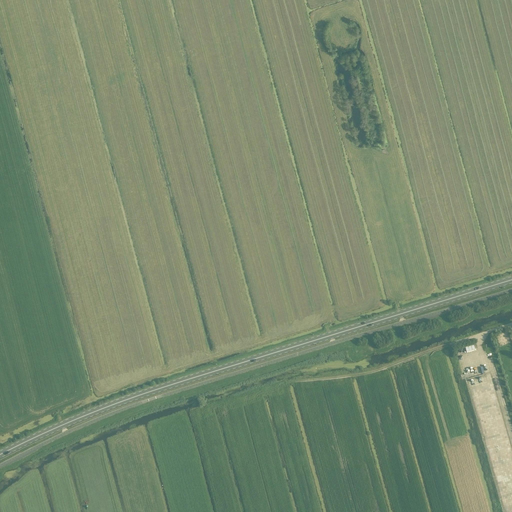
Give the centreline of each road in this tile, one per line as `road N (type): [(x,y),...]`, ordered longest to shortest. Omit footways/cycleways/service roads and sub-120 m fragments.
road 1 (unclassified): [(0,466),(133,405),(511,290)]
road 2 (primary): [(0,455),(121,401),(511,280)]
road 3 (track): [(232,0),(308,290),(330,335)]
road 4 (track): [(62,425),(0,232)]
